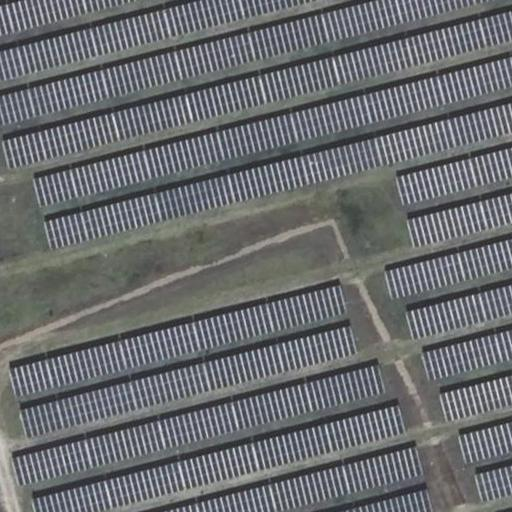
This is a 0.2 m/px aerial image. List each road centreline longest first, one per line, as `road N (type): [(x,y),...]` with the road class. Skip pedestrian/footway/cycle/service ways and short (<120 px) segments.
road 1 (track): [(0,378),(27,355),(511,229)]
road 2 (track): [(0,452),(511,320)]
road 3 (track): [(0,178),(511,47)]
road 4 (track): [(0,270),(511,139)]
road 5 (track): [(133,511),(511,414)]
road 6 (track): [(0,87),(339,0)]
